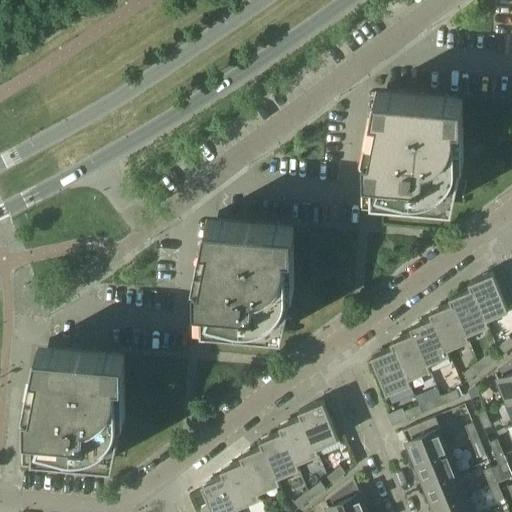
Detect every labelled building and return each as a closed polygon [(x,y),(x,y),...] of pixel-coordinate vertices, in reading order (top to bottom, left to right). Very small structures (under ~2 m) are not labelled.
[(459,98),(388,91),(376,90),(371,113),(378,113),(371,151),(365,150),(365,174),(372,174),(372,175),(372,176),(372,177),(372,194),(453,202),(462,159),(460,159),(459,120),(462,121),(462,98),(459,98)] [(290,225),(219,219),(207,218),(202,240),(209,241),(202,279),(196,278),(196,301),(202,302),(202,303),(203,304),(203,306),(204,307),(203,322),(247,326),(284,330),(293,287),(291,287),(290,248),(293,248),(293,225),(290,225)] [(468,281),(471,287),(472,286),(485,318),(486,317),(508,308),(492,271),(468,281)] [(472,286),(471,287),(459,292),(449,296),(451,301),(453,301),(465,332),(467,332),(488,323),(486,317),(485,318),(472,286)] [(465,332),(453,301),(451,301),(429,310),(432,316),(433,316),(446,347),(447,346),(469,338),(467,332),(465,332)] [(446,347),(433,316),(432,316),(410,325),(412,331),(413,331),(426,362),(428,361),(449,352),(447,346),(446,347)] [(413,331),(412,331),(400,336),(390,340),(393,346),(394,345),(408,376),(430,367),(428,361),(426,362),(413,331)] [(511,339),(510,337),(498,346),(496,347),(502,354),(511,345),(511,339)] [(121,353),(49,347),(37,345),(33,368),(40,369),(33,406),(27,406),(27,429),(33,430),(33,431),(33,432),(34,433),(34,450),(115,457),(123,415),(122,414),(121,376),(124,376),(124,353),(121,353)] [(394,345),(393,346),(381,351),(371,354),(386,391),(411,381),(408,376),(394,345)] [(490,352),(478,361),(476,363),(481,369),(495,359),(490,352)] [(511,355),(494,369),(507,400),(511,398),(511,355)] [(481,369),(476,363),(463,373),(468,379),(481,369)] [(459,397),(456,389),(450,391),(448,387),(439,391),(441,395),(444,403),(459,397)] [(444,403),(441,395),(425,401),(428,409),(444,403)] [(299,409),(301,415),(302,414),(315,446),(316,445),(318,451),(323,453),(338,447),(340,442),(337,437),(338,437),(323,400),(299,409)] [(403,410),(407,418),(422,412),(419,404),(403,410)] [(491,425),(485,409),(477,413),(484,428),(491,425)] [(302,414),(301,415),(289,420),(279,424),(282,430),(283,429),(296,461),(297,460),(318,451),(316,445),(315,446),(302,414)] [(435,415),(402,429),(407,440),(406,440),(408,445),(407,445),(410,453),(411,452),(416,463),(449,450),(435,415)] [(479,437),(472,422),(465,425),(471,441),(479,437)] [(283,429),(282,430),(269,435),(260,439),(262,444),(263,444),(276,475),(277,475),(299,466),(297,460),(296,461),(283,429)] [(479,437),(471,441),(477,456),(485,453),(479,437)] [(497,438),(489,441),(495,457),(503,454),(497,438)] [(263,444),(262,444),(250,449),(240,454),(242,459),(244,459),(255,491),(258,490),(280,481),(277,475),(276,475),(263,444)] [(449,450),(416,463),(417,467),(416,468),(419,475),(420,474),(425,486),(458,472),(449,450)] [(503,454),(495,457),(502,473),(510,469),(503,454)] [(244,459),(242,459),(230,464),(221,468),(223,474),(224,474),(236,505),(238,504),(260,495),(258,490),(255,491),(244,459)] [(340,465),(327,475),(332,482),(345,472),(340,465)] [(497,482),(491,466),(483,470),(489,485),(497,482)] [(458,472),(425,486),(427,489),(425,490),(428,497),(430,497),(434,508),(468,494),(458,472)] [(224,474),(223,474),(211,479),(201,483),(209,502),(202,505),(204,511),(235,511),(241,510),(238,504),(236,505),(224,474)] [(360,492),(354,476),(324,498),(329,511),(368,511),(366,504),(367,504),(364,496),(363,497),(361,492),(360,492)] [(320,480),(308,490),(307,491),(312,497),(325,487),(320,480)] [(497,482),(489,485),(496,501),(504,498),(497,482)] [(293,501),(298,507),(312,497),(307,491),(293,501)] [(474,511),(468,494),(434,508),(436,511),(434,511),(474,511)]
